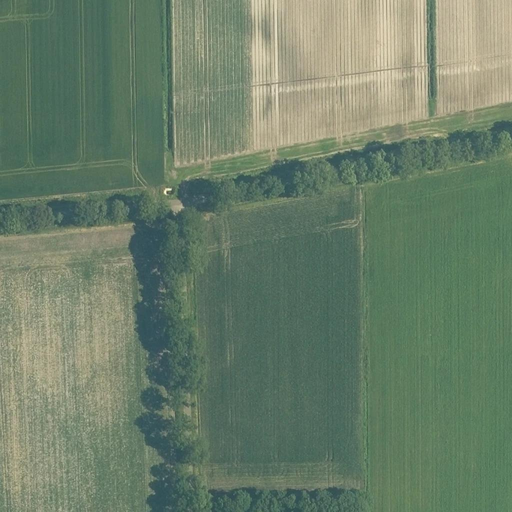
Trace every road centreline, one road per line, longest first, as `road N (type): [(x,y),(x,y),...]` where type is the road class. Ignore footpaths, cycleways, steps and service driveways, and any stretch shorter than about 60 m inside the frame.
road 1 (unclassified): [(180,203),(511,140)]
road 2 (unclassified): [(190,511),(180,203)]
road 3 (unclassified): [(0,221),(180,203)]
